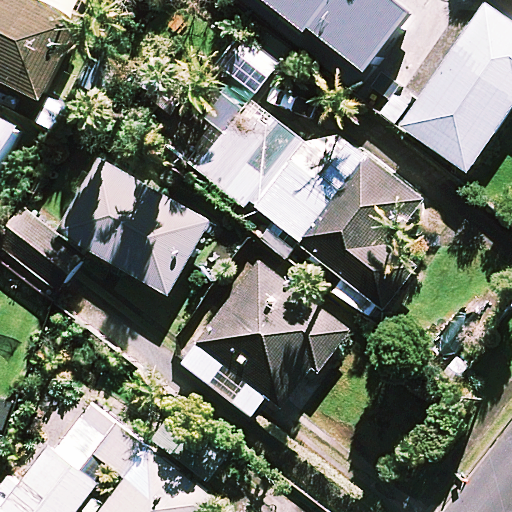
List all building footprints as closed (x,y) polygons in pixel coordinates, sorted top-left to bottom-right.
[(44,0),(42,4),(35,0),(0,0),(0,80),(48,104),(98,0),(44,0)] [(367,0),(387,9),(390,0),(367,0)] [(511,24),(490,9),(409,129),(477,175),(511,123),(511,24)] [(122,73),(93,55),(74,86),(103,104),(122,73)] [(247,114),(226,93),(198,121),(219,142),(247,114)] [(0,178),(24,130),(0,118),(0,178)] [(297,162),(260,207),(281,224),(266,242),(291,262),(306,244),(390,314),(431,264),(401,239),(428,206),(357,146),(325,185),(297,162)] [(218,226),(106,163),(65,235),(177,298),(218,226)] [(91,258),(50,231),(26,267),(67,294),(91,258)] [(356,336),(262,264),(187,363),(259,418),(273,399),(289,411),(320,371),(326,375),(356,336)] [(88,412),(60,391),(44,412),(60,424),(2,499),(0,504),(0,511),(82,511),(116,469),(130,481),(106,511),(222,511),(228,506),(96,402),(88,412)] [(190,425),(169,450),(210,485),(231,459),(190,425)]
